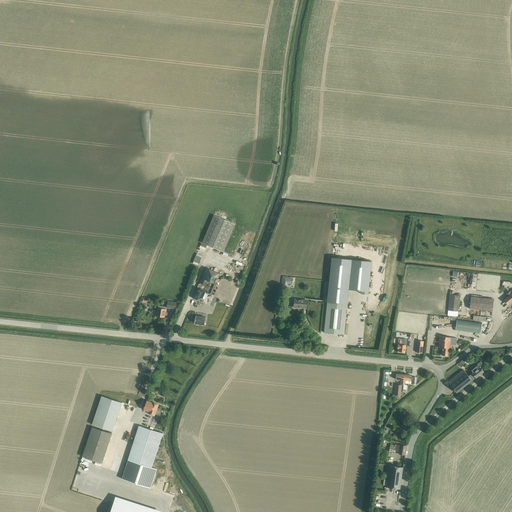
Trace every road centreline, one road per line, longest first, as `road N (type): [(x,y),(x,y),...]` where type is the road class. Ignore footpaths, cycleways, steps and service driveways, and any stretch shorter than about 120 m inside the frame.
road 1 (tertiary): [(441,371),(0,321)]
road 2 (unknown): [(279,198),(224,344)]
